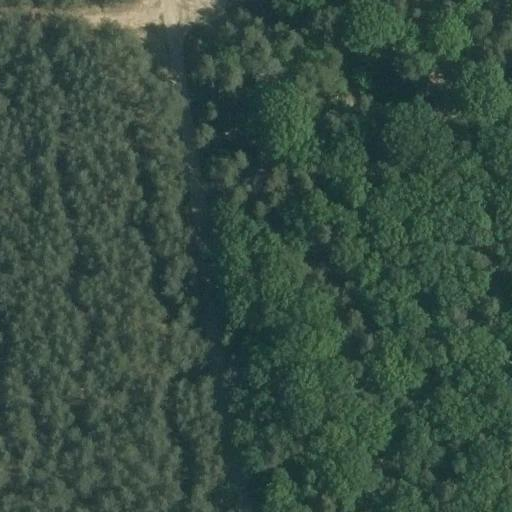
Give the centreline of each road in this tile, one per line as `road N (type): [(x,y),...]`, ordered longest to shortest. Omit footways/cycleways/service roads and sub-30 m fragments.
road 1 (track): [(166,0),(243,511)]
road 2 (track): [(0,27),(168,13)]
